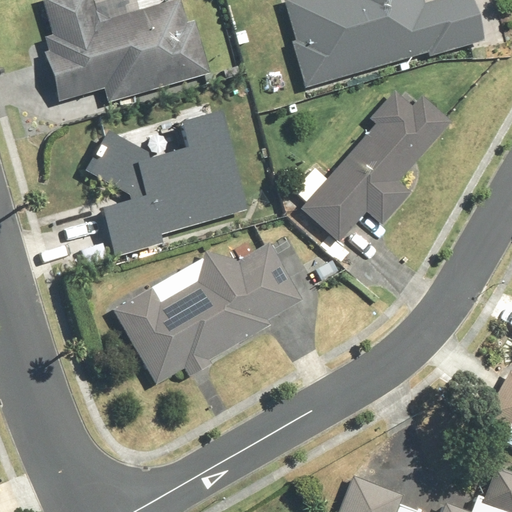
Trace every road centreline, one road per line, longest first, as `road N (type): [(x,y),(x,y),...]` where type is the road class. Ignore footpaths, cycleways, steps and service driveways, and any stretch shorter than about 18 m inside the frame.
road 1 (residential): [(511,188),(418,343),(136,511)]
road 2 (residential): [(85,511),(0,274)]
